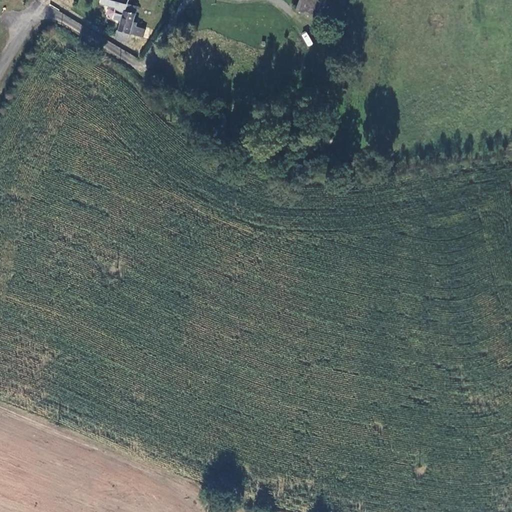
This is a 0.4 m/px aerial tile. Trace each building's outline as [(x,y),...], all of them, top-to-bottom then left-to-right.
[(130,34),(131,34),(134,23),(140,7),(127,2),(126,0),(101,0),(101,5),(124,11),(119,31),(130,34)] [(321,0),(299,0),(295,11),(313,19),(321,0)] [(323,0),(321,0),(313,19),(317,21),(326,1),(323,0)] [(131,34),(141,37),(144,30),(137,27),(138,24),(134,23),(131,34)] [(308,47),(313,43),(306,32),(301,35),(308,47)]
